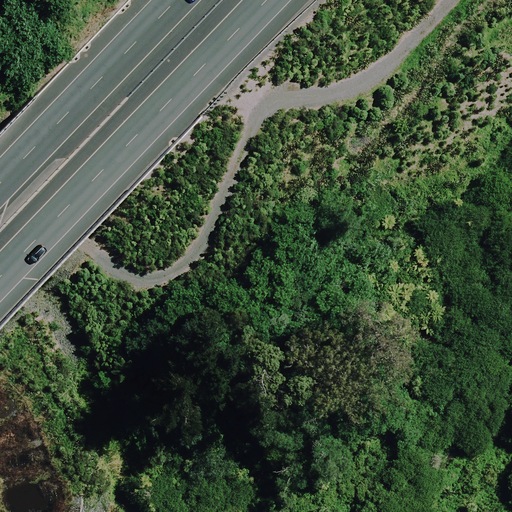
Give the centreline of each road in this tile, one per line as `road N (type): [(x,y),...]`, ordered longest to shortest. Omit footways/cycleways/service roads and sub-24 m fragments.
road 1 (track): [(0,145),(72,205),(122,277),(150,281),(190,258),(219,222),(232,167),(260,116),(355,81),(399,52),(447,0)]
road 2 (motorway): [(278,0),(0,285)]
road 3 (motorway): [(0,176),(171,0)]
